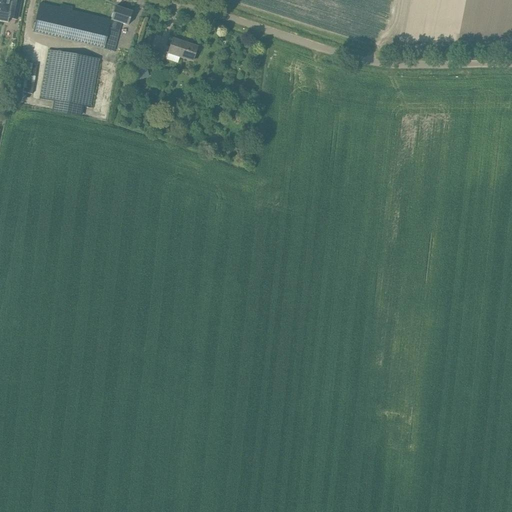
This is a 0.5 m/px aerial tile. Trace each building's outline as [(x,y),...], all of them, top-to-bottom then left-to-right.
[(0,0),(0,20),(7,22),(8,18),(9,12),(17,14),(19,2),(8,0),(0,0)] [(61,9),(39,4),(33,30),(104,45),(110,20),(70,11),(71,7),(62,5),(61,9)] [(132,12),(115,7),(112,16),(111,20),(114,21),(111,29),(118,31),(121,23),(128,26),(132,12)] [(197,47),(173,39),(170,49),(168,53),(192,61),(194,57),(197,47)] [(165,52),(157,49),(153,62),(160,64),(165,52)] [(100,60),(48,50),(45,63),(53,64),(46,101),(91,109),(100,60)] [(22,79),(33,81),(37,64),(25,62),(22,79)] [(150,77),(146,67),(134,71),(137,81),(150,77)]
